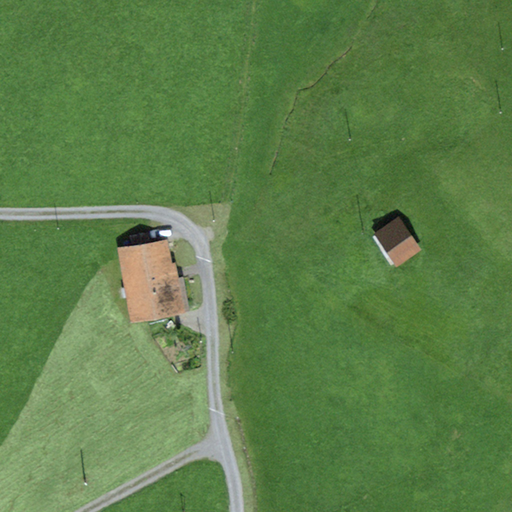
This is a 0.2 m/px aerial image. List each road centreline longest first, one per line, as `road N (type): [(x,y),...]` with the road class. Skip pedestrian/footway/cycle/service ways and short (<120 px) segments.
road 1 (track): [(0,213),(144,212),(175,218),(192,233),(209,288),(216,403),(237,511)]
road 2 (track): [(84,511),(222,441)]
